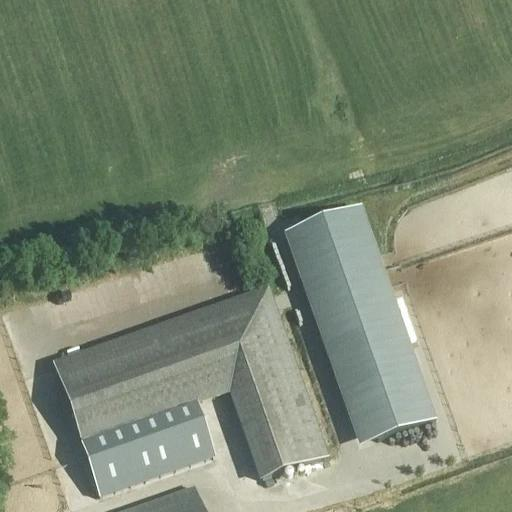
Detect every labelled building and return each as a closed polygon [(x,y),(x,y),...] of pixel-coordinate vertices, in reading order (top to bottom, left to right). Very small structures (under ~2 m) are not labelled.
[(436,424),(361,211),(283,238),(358,452),(436,424)] [(189,260),(205,296),(222,288),(206,252),(189,260)] [(326,463),(266,292),(50,369),(80,453),(227,401),(258,487),(326,463)] [(95,495),(113,487),(98,453),(80,461),(95,495)] [(200,511),(193,492),(135,511),(200,511)]
